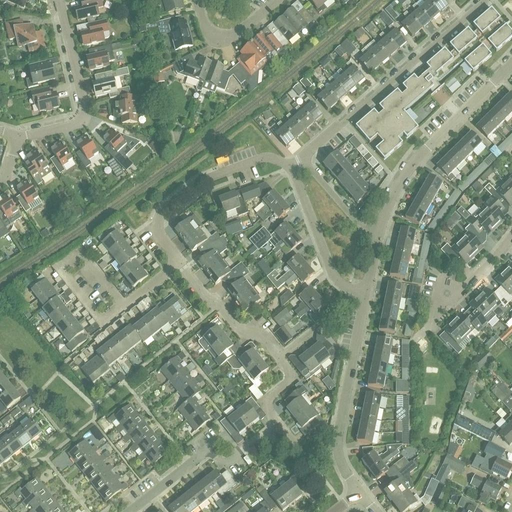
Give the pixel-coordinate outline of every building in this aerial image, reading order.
[(75,8),(78,21),(99,16),(97,9),(103,8),(100,0),(80,0),(82,7),(75,8)] [(164,0),(168,14),(184,10),(181,0),(164,0)] [(308,0),(317,10),(316,11),(319,14),(324,10),(324,8),(322,6),(328,0),(339,0),(344,5),(350,0),(308,0)] [(399,0),(389,10),(395,17),(405,8),(399,0)] [(440,14),(430,2),(427,0),(421,0),(426,5),(421,10),(431,21),(440,14)] [(431,0),(430,2),(440,14),(449,6),(444,0),(431,0)] [(417,13),(411,18),(422,30),(431,21),(421,10),(416,4),(412,8),(417,13)] [(284,17),(296,32),(305,24),(307,26),(313,21),(303,9),(297,15),(292,9),(283,17),(284,17)] [(375,151),(384,161),(402,145),(398,140),(403,135),(406,139),(418,129),(404,113),(409,109),(414,104),(429,91),(433,95),(430,97),(431,98),(444,86),(444,85),(441,88),(437,84),(453,70),(458,66),(463,62),(464,62),(473,73),(491,57),(487,52),(492,47),(496,52),(511,38),(511,33),(504,24),(501,27),(497,22),(500,20),(491,10),(473,26),(477,31),(472,35),(468,30),(449,46),(454,51),(449,55),(444,50),(426,66),(430,71),(426,74),(421,78),(418,81),(414,77),(402,87),(406,92),(401,96),(397,91),(379,107),(383,112),(378,117),(374,112),(355,128),(369,144),(377,137),(383,144),(375,151)] [(422,30),(411,18),(407,13),(403,16),(408,21),(402,26),(412,38),(422,30)] [(296,32),(284,17),(274,26),(278,30),(272,36),(282,47),(288,42),(287,40),(296,32)] [(173,39),(176,51),(193,46),(187,22),(179,24),(177,19),(140,28),(141,32),(147,31),(147,32),(161,28),(161,29),(170,27),(173,39)] [(22,20),(6,24),(10,41),(17,39),(19,48),(27,46),(29,53),(45,49),(42,32),(35,34),(33,29),(29,26),(24,27),(22,20)] [(90,32),(81,34),(84,47),(104,42),(104,40),(108,39),(109,38),(109,37),(110,35),(106,20),(88,24),(90,32)] [(369,34),(375,28),(371,24),(364,29),(369,34)] [(387,39),(397,50),(406,43),(392,26),(389,28),(393,33),(387,39)] [(358,39),(364,34),(360,29),(354,34),(358,39)] [(397,50),(387,39),(383,34),(379,36),(384,41),(378,46),(389,58),(397,50)] [(282,47),(272,36),(266,41),(261,35),(252,43),(265,59),(265,58),(274,51),(277,55),(283,49),(282,47)] [(389,58),(378,46),(374,41),(371,44),(375,49),(370,54),(380,66),(389,58)] [(347,54),(353,50),(346,42),(341,47),(347,54)] [(265,59),(252,43),(243,51),(248,57),(241,62),(239,64),(247,85),(249,84),(250,86),(251,94),(258,88),(260,70),(269,62),(265,58),(265,59)] [(112,52),(110,53),(108,46),(89,51),(90,57),(87,58),(90,71),(109,67),(108,62),(115,61),(112,52)] [(341,59),(347,54),(340,46),(334,52),(341,59)] [(380,66),(370,54),(365,49),(361,52),(366,57),(359,63),(370,75),(380,66)] [(201,92),(205,82),(212,63),(200,59),(198,66),(191,63),(192,61),(190,56),(191,55),(172,65),(177,75),(178,74),(184,76),(184,77),(193,80),(200,82),(197,91),(201,92)] [(351,70),(345,75),(345,76),(356,87),(365,79),(350,62),(347,65),(351,70)] [(32,79),(26,80),(28,89),(38,86),(38,84),(55,80),(51,65),(47,66),(47,63),(29,67),(32,79)] [(212,63),(205,82),(216,86),(215,88),(225,92),(231,74),(228,73),(223,71),(224,67),(212,63)] [(239,64),(230,71),(234,75),(244,87),(247,85),(239,64)] [(342,78),(336,84),(347,95),(356,87),(345,76),(345,75),(341,70),(337,73),(342,78)] [(127,88),(116,91),(114,79),(117,78),(116,71),(104,74),(105,80),(93,83),(96,97),(110,94),(111,98),(110,99),(131,94),(130,94),(128,94),(127,88)] [(160,71),(153,75),(155,85),(160,83),(158,77),(161,76),(161,74),(160,71)] [(333,86),(327,91),(337,103),(347,95),(336,84),(331,78),(328,81),(333,86)] [(307,91),(313,86),(306,79),(301,83),(307,91)] [(476,91),(488,87),(486,79),(473,83),(476,91)] [(299,97),(305,92),(298,84),(293,89),(299,97)] [(327,91),(323,86),(319,89),(323,94),(318,99),(328,111),(337,103),(327,91)] [(53,109),(59,107),(56,93),(48,95),(46,89),(31,93),(33,99),(36,99),(40,111),(46,110),(47,112),(53,111),(53,109)] [(436,97),(445,106),(453,97),(444,89),(436,97)] [(511,95),(510,93),(501,102),(511,112),(511,95)] [(118,98),(119,104),(115,104),(115,109),(114,109),(114,117),(122,117),(122,124),(137,123),(137,116),(136,116),(136,105),(144,104),(144,96),(118,98)] [(304,112),(314,123),(323,116),(308,99),(304,102),(309,107),(304,112)] [(511,114),(511,112),(501,102),(493,110),(504,122),(511,114)] [(300,115),(294,120),(305,131),(314,123),(304,112),(299,107),(296,109),(300,115)] [(504,122),(493,110),(484,119),(496,130),(504,122)] [(305,131),(294,120),(290,114),(287,117),(291,122),(285,128),(296,140),(305,131)] [(266,125),(258,116),(253,120),(262,129),(266,125)] [(496,130),(484,119),(476,127),(487,139),(496,130)] [(296,140),(285,128),(281,123),(277,125),(282,130),(276,136),(286,148),(296,140)] [(107,136),(103,139),(112,148),(108,153),(116,162),(126,172),(131,167),(123,159),(132,151),(127,145),(132,140),(123,137),(121,139),(111,129),(106,135),(107,136)] [(462,141),(473,153),(482,144),(471,132),(462,141)] [(81,142),(77,144),(83,155),(78,158),(85,169),(91,165),(88,161),(98,154),(86,136),(80,140),(81,142)] [(356,150),(362,146),(354,137),(348,141),(356,150)] [(510,145),(506,140),(497,149),(494,146),(489,151),(492,154),(496,159),(502,153),(510,145)] [(462,141),(453,150),(465,161),(473,153),(462,141)] [(58,161),(53,164),(60,175),(65,171),(63,167),(73,160),(61,142),(54,146),(55,148),(51,150),(58,161)] [(32,155),(22,162),(28,172),(37,186),(43,182),(41,180),(52,173),(48,168),(36,149),(30,153),(32,155)] [(465,161),(453,150),(445,158),(456,170),(465,161)] [(496,159),(492,154),(487,159),(479,152),(476,155),(483,162),(483,163),(488,167),(496,159)] [(330,173),(343,161),(337,153),(323,165),(330,173)] [(456,170),(445,158),(436,167),(447,178),(451,182),(455,178),(451,174),(456,170)] [(343,161),(330,173),(337,181),(350,169),(343,161)] [(488,167),(483,163),(475,171),(479,176),(488,167)] [(377,175),(383,170),(380,167),(375,171),(377,175)] [(123,174),(120,169),(114,173),(117,178),(123,174)] [(350,169),(337,181),(344,188),(357,177),(350,169)] [(479,176),(475,171),(466,180),(471,184),(479,176)] [(437,194),(436,194),(441,197),(443,193),(439,190),(443,183),(429,176),(423,186),(437,194)] [(357,177),(344,188),(350,196),(364,185),(357,177)] [(20,184),(21,186),(17,189),(24,199),(19,202),(25,213),(31,209),(28,205),(39,199),(26,180),(20,184)] [(471,184),(466,180),(458,188),(462,193),(471,184)] [(511,205),(511,191),(504,184),(496,192),(489,184),(484,189),(492,197),(497,202),(501,199),(503,199),(510,207),(511,205)] [(364,185),(350,196),(357,204),(371,192),(364,185)] [(242,197),(258,191),(256,186),(240,192),(242,197)] [(437,194),(423,186),(417,197),(431,204),(436,194),(437,194)] [(260,197),(258,191),(242,197),(243,200),(244,203),(260,197)] [(261,220),(282,201),(274,191),(263,201),(267,206),(264,209),(265,210),(258,216),(261,220)] [(455,191),(448,200),(454,204),(460,195),(455,191)] [(0,219),(6,228),(11,225),(8,219),(18,212),(6,194),(0,197),(0,208),(3,213),(0,214),(0,219)] [(239,217),(248,214),(244,203),(243,200),(237,202),(235,194),(219,199),(224,214),(236,210),(239,217)] [(431,204),(417,197),(411,207),(425,215),(431,204)] [(497,202),(492,197),(487,201),(490,205),(482,212),(496,227),(505,219),(497,211),(497,209),(501,206),(497,202)] [(454,204),(448,200),(441,210),(446,214),(454,204)] [(282,201),(261,220),(264,223),(270,217),(271,218),(275,214),(279,220),(290,210),(282,201)] [(425,215),(411,207),(405,218),(419,225),(425,215)] [(441,210),(434,220),(439,224),(446,214),(441,210)] [(496,227),(482,212),(474,220),(471,217),(466,221),(469,225),(475,231),(478,227),(480,228),(488,235),(496,227)] [(183,242),(199,230),(198,230),(202,227),(194,216),(174,231),(183,242)] [(439,224),(434,220),(427,230),(432,234),(439,224)] [(109,252),(123,240),(116,232),(121,228),(117,223),(97,238),(109,252)] [(274,251),(294,233),(286,224),(275,233),(280,239),(276,242),(277,243),(271,248),(274,251)] [(468,233),(460,241),(474,256),(482,248),(474,240),(474,237),(478,234),(475,231),(469,225),(465,230),(468,233)] [(255,247),(269,234),(263,228),(249,241),(254,246),(255,247)] [(398,240),(413,243),(416,232),(401,228),(398,240)] [(199,230),(183,242),(192,253),(197,249),(200,254),(199,255),(200,255),(220,239),(216,234),(207,241),(199,230)] [(302,242),(294,233),(274,251),(276,255),(286,246),(291,252),(302,242)] [(255,247),(254,246),(247,252),(251,256),(254,253),(257,250),(259,251),(273,239),(269,234),(255,247)] [(422,246),(429,247),(431,236),(424,234),(422,246)] [(220,239),(200,255),(203,260),(198,263),(207,275),(223,263),(218,257),(227,250),(227,241),(223,236),(220,239)] [(130,249),(123,240),(109,252),(116,261),(130,249)] [(413,243),(398,240),(395,252),(410,255),(413,243)] [(474,256),(460,241),(452,249),(447,244),(441,250),(451,261),(456,256),(458,256),(466,264),(474,256)] [(422,246),(420,257),(426,259),(429,247),(422,246)] [(116,261),(122,268),(122,269),(134,259),(134,260),(137,257),(130,249),(116,261)] [(395,252),(393,263),(408,267),(410,255),(395,252)] [(286,284),(306,265),(298,256),(287,265),(291,270),(286,274),(287,276),(282,280),(286,284)] [(420,257),(418,269),(424,271),(426,272),(429,260),(426,259),(420,257)] [(122,269),(122,268),(119,271),(127,279),(141,268),(134,260),(134,259),(122,269)] [(231,273),(223,263),(207,275),(216,286),(231,274),(234,278),(240,274),(246,269),(242,265),(231,273)] [(408,267),(393,263),(390,275),(405,279),(408,267)] [(511,264),(503,272),(511,280),(511,264)] [(314,274),(306,265),(286,284),(288,287),(294,282),(295,282),(299,279),(304,283),(314,274)] [(148,276),(141,268),(127,279),(133,288),(148,276)] [(424,271),(418,269),(417,270),(414,269),(412,283),(421,285),(424,271)] [(279,276),(275,271),(267,278),(278,291),(283,286),(279,281),(277,283),(274,280),(279,276)] [(511,292),(511,280),(503,272),(495,280),(503,288),(503,290),(499,293),(508,303),(511,298),(511,297),(510,295),(511,292)] [(246,283),(243,279),(228,291),(237,302),(254,288),(248,281),(246,283)] [(38,300),(52,288),(46,280),(31,291),(38,300)] [(388,283),(386,295),(401,298),(404,286),(388,283)] [(308,306),(319,297),(310,287),(300,297),(304,301),(299,306),(300,307),(295,312),(297,315),(308,306)] [(52,288),(38,300),(44,308),(57,298),(59,296),(56,293),(52,288)] [(259,296),(254,288),(237,302),(246,313),(261,301),(258,297),(259,296)] [(412,300),(418,301),(420,290),(414,289),(411,300),(412,300)] [(486,289),(478,297),(492,312),(500,304),(504,307),(508,303),(499,293),(496,297),(494,297),(486,289)] [(281,308),(283,307),(294,297),(289,290),(280,299),(281,308)] [(69,299),(64,303),(66,305),(75,298),(72,294),(69,297),(68,298),(69,299)] [(401,298),(386,295),(383,307),(399,310),(401,298)] [(327,306),(319,297),(308,306),(297,315),(300,319),(306,313),(308,315),(311,311),(315,316),(327,306)] [(492,312),(478,297),(469,305),(477,313),(477,315),(473,318),(482,328),(487,323),(484,320),(492,312)] [(57,298),(44,308),(42,310),(49,319),(64,307),(57,298)] [(168,304),(179,319),(188,312),(176,298),(168,304)] [(411,300),(409,312),(416,313),(418,301),(412,300),(411,300)] [(147,314),(139,304),(136,307),(143,317),(147,314)] [(168,304),(160,311),(168,323),(170,326),(179,319),(168,304)] [(64,307),(49,319),(56,327),(71,315),(64,307)] [(283,307),(281,308),(270,317),(276,324),(289,313),(283,307)] [(383,307),(381,318),(397,321),(399,310),(383,307)] [(157,308),(149,315),(160,330),(168,323),(160,311),(157,308)] [(416,313),(409,312),(406,323),(413,325),(416,313)] [(460,314),(452,322),(466,337),(474,329),(478,332),(482,328),(473,318),(470,322),(468,322),(460,314)] [(77,323),(71,315),(56,327),(63,336),(77,323)] [(160,330),(149,315),(140,322),(152,337),(160,330)] [(114,324),(118,329),(120,331),(124,325),(126,322),(123,317),(114,324)] [(324,327),(329,322),(325,317),(322,319),(319,322),(319,323),(323,328),(323,327),(324,327)] [(397,321),(381,318),(379,330),(394,333),(397,321)] [(152,337),(140,322),(132,329),(141,341),(143,344),(152,337)] [(466,337),(452,322),(443,330),(451,338),(451,340),(447,343),(458,354),(463,349),(458,345),(466,337)] [(84,332),(77,323),(63,336),(69,343),(66,345),(72,352),(87,340),(82,334),(84,332)] [(211,349),(225,337),(218,327),(215,329),(210,323),(207,326),(196,335),(201,341),(199,342),(199,344),(204,350),(206,353),(211,349)] [(413,325),(406,323),(404,336),(411,338),(413,325)] [(130,326),(121,333),(133,348),(141,341),(132,329),(130,326)] [(511,332),(511,326),(511,327),(499,339),(502,342),(511,332)] [(283,328),(281,329),(276,334),(279,338),(287,332),(283,328)] [(133,348),(121,333),(113,340),(125,354),(133,348)] [(225,337),(211,349),(218,358),(216,360),(221,366),(227,362),(232,357),(227,352),(233,347),(225,337)] [(390,354),(397,356),(398,351),(391,349),(393,341),(377,338),(375,350),(390,353),(390,354)] [(486,344),(490,348),(496,342),(492,338),(486,344)] [(113,340),(105,347),(117,361),(125,354),(113,340)] [(309,352),(320,366),(330,359),(331,361),(338,356),(329,345),(324,350),(319,344),(309,352)] [(117,361),(105,347),(96,354),(98,356),(108,368),(117,361)] [(242,349),(232,357),(227,362),(233,370),(239,370),(242,367),(246,372),(261,360),(253,350),(247,355),(242,349)] [(375,350),(372,362),(388,365),(390,354),(390,353),(375,350)] [(473,364),(479,369),(492,357),(486,351),(475,362),(473,364)] [(320,366),(309,352),(299,360),(301,363),(296,368),(306,381),(312,376),(311,374),(320,366)] [(169,381),(183,369),(179,364),(181,362),(186,358),(184,355),(179,359),(177,357),(160,370),(169,381)] [(108,368),(98,356),(90,363),(101,377),(110,370),(108,368)] [(262,362),(261,360),(246,372),(250,377),(248,378),(254,386),(249,390),(252,393),(270,378),(266,372),(268,370),(262,362)] [(388,365),(372,362),(370,373),(386,377),(388,365)] [(101,377),(90,363),(81,370),(93,384),(101,377)] [(472,389),(479,370),(474,365),(468,384),(472,389)] [(208,366),(203,369),(209,377),(214,373),(208,366)] [(183,369),(169,381),(177,392),(192,380),(187,374),(190,373),(186,367),(183,369)] [(386,377),(370,373),(368,385),(383,389),(386,377)] [(194,378),(192,380),(177,392),(186,403),(194,397),(201,391),(196,385),(198,384),(199,384),(204,380),(201,375),(195,379),(194,378)] [(327,381),(332,389),(337,386),(331,377),(327,381)] [(0,399),(13,389),(5,380),(0,383),(0,399)] [(402,380),(402,386),(392,386),(392,394),(409,393),(409,380),(402,380)] [(497,380),(493,384),(496,387),(496,388),(506,398),(511,393),(501,382),(499,383),(497,380)] [(496,388),(491,392),(502,403),(505,400),(506,398),(496,388)] [(0,399),(0,401),(6,409),(7,410),(7,409),(20,399),(13,389),(0,399)] [(294,420),(309,408),(307,406),(310,404),(309,404),(298,391),(285,401),(289,407),(286,410),(294,420)] [(366,393),(364,406),(379,409),(382,396),(366,393)] [(194,397),(186,403),(177,410),(185,420),(200,408),(196,403),(198,401),(194,397)] [(243,408),(237,412),(249,427),(258,419),(254,413),(260,408),(251,397),(241,405),(243,408)] [(121,425),(136,413),(130,405),(116,417),(114,415),(107,420),(111,425),(117,420),(121,425)] [(364,406),(361,417),(377,421),(379,409),(364,406)] [(203,407),(200,408),(185,420),(195,432),(209,420),(205,414),(207,412),(203,407)] [(309,408),(294,420),(302,429),(308,424),(313,430),(323,422),(315,411),(312,412),(309,408)] [(13,418),(21,413),(18,409),(10,414),(13,418)] [(408,409),(402,409),(397,409),(398,418),(402,418),(402,421),(408,421),(408,409)] [(249,427),(237,412),(227,420),(225,418),(220,423),(231,437),(237,432),(239,435),(249,427)] [(136,413),(121,425),(115,430),(118,434),(124,429),(128,434),(144,422),(136,413)] [(454,425),(455,425),(463,429),(470,433),(479,438),(484,430),(471,423),(472,422),(458,415),(454,425)] [(11,420),(8,416),(1,422),(4,425),(11,420)] [(361,417),(359,429),(374,432),(377,421),(361,417)] [(511,443),(511,430),(504,422),(502,419),(496,425),(499,428),(493,434),(497,438),(499,435),(509,446),(511,443)] [(31,420),(21,428),(32,442),(42,434),(31,420)] [(109,426),(106,421),(101,425),(105,430),(109,426)] [(386,423),(386,426),(386,428),(402,427),(402,433),(409,433),(408,421),(402,421),(402,422),(386,423)] [(144,422),(128,434),(122,439),(126,444),(132,439),(136,444),(151,431),(144,422)] [(32,442),(21,428),(12,436),(23,449),(32,442)] [(374,432),(359,429),(356,441),(372,445),(374,432)] [(151,431),(136,444),(130,449),(133,453),(140,448),(144,453),(159,441),(151,431)] [(462,449),(466,440),(451,433),(450,443),(462,449)] [(12,436),(2,443),(13,457),(23,449),(12,436)] [(159,441),(144,453),(138,458),(141,463),(147,458),(153,465),(168,453),(159,441)] [(77,467),(93,454),(98,450),(95,446),(90,450),(84,442),(68,455),(77,467)] [(13,457),(2,443),(0,444),(0,459),(4,464),(13,457)] [(489,455),(481,470),(491,475),(492,473),(506,480),(511,468),(499,462),(505,450),(491,443),(487,451),(485,454),(489,455)] [(369,471),(397,450),(402,446),(396,446),(396,445),(386,446),(387,453),(382,456),(381,455),(377,458),(373,453),(362,461),(369,471)] [(400,454),(397,450),(369,471),(372,475),(371,476),(371,477),(373,480),(375,480),(376,480),(376,481),(388,472),(384,466),(400,454)] [(93,454),(77,467),(85,476),(101,463),(106,460),(102,455),(98,459),(93,454)] [(447,457),(444,463),(442,466),(460,475),(465,466),(447,457)] [(401,469),(409,464),(404,458),(393,466),(398,472),(401,469)] [(409,464),(401,469),(406,476),(419,467),(415,462),(411,462),(409,464)] [(101,463),(85,476),(93,485),(108,472),(113,469),(110,465),(105,468),(101,463)] [(206,479),(216,492),(226,484),(215,471),(206,479)] [(108,472),(93,485),(100,495),(116,482),(120,478),(117,474),(113,478),(108,472)] [(438,474),(435,481),(443,484),(443,483),(446,478),(438,474)] [(290,482),(281,490),(292,504),(302,496),(297,490),(303,485),(294,475),(288,480),(290,482)] [(392,503),(407,492),(402,486),(407,483),(401,475),(391,482),(393,485),(384,492),(392,503)] [(487,507),(490,499),(495,502),(496,499),(498,499),(499,497),(498,495),(501,489),(487,482),(486,482),(474,476),(470,484),(482,491),(477,502),(487,507)] [(27,499),(42,486),(35,477),(19,489),(18,488),(13,492),(18,497),(23,494),(27,499)] [(216,492),(206,479),(196,486),(207,500),(216,492)] [(412,498),(407,492),(392,503),(399,511),(403,511),(410,507),(412,510),(422,503),(425,507),(429,503),(430,502),(438,483),(432,480),(425,494),(423,498),(420,500),(416,495),(412,498)] [(116,482),(100,495),(106,502),(121,490),(123,492),(128,488),(124,484),(120,487),(116,482)] [(42,486),(27,499),(22,502),(26,507),(30,504),(34,508),(50,496),(42,486)] [(196,486),(187,494),(198,507),(207,500),(196,486)] [(292,504),(281,490),(275,494),(273,492),(269,495),(265,490),(262,486),(256,490),(263,500),(271,510),(277,506),(282,511),(292,504)] [(251,491),(242,499),(244,502),(254,495),(251,491)] [(187,494),(178,501),(186,511),(191,511),(198,507),(187,494)] [(50,496),(34,508),(30,511),(29,511),(48,511),(57,505),(50,496)] [(231,501),(227,504),(229,508),(234,504),(238,501),(236,497),(233,499),(231,501)] [(467,511),(478,511),(475,510),(478,505),(461,497),(457,507),(467,511)] [(186,511),(178,501),(168,509),(170,511),(186,511)] [(241,503),(234,508),(237,511),(243,506),(241,503)]
